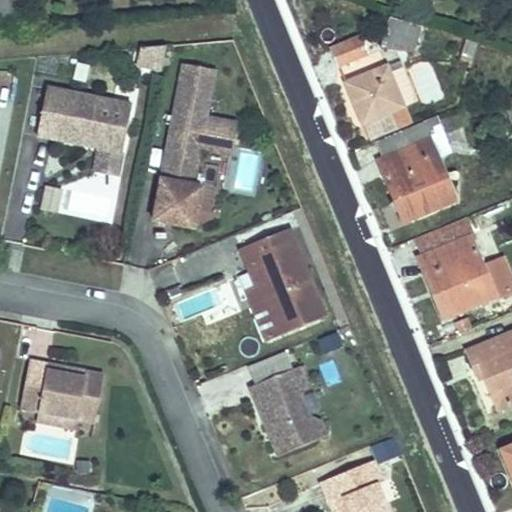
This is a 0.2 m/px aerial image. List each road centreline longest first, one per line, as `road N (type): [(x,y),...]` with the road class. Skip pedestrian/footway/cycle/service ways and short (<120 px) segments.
road 1 (unclassified): [(473,511),(261,0)]
road 2 (residential): [(217,511),(142,325),(0,294)]
